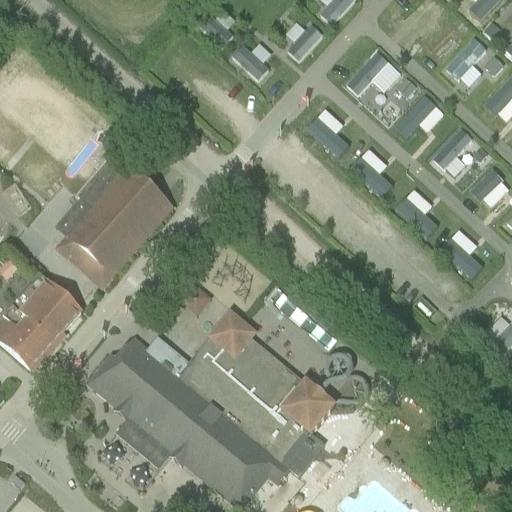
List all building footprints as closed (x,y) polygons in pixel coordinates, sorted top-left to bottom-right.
[(335,0),(322,0),(304,20),(317,32),(341,5),(335,0)] [(464,0),(453,0),(448,7),(474,30),(501,0),(479,0),(473,7),(464,0)] [(203,52),(216,44),(203,24),(190,32),(203,52)] [(490,29),(483,38),(491,45),(499,37),(490,29)] [(284,68),(308,42),(295,30),(271,56),(284,68)] [(460,44),(429,72),(452,98),(464,87),(455,77),(474,60),(460,44)] [(225,49),(215,63),(245,86),(256,72),(225,49)] [(492,63),(484,72),(493,80),(501,72),(492,63)] [(21,80),(2,113),(13,120),(32,86),(21,80)] [(405,83),(396,93),(407,102),(416,93),(405,83)] [(39,89),(12,117),(61,164),(88,136),(39,89)] [(315,123),(304,135),(336,164),(347,152),(334,140),(316,124),(315,123)] [(110,283),(171,213),(110,161),(76,202),(78,204),(54,233),(65,243),(56,254),(78,274),(88,264),(110,283)] [(359,163),(348,175),(380,204),(391,192),(378,180),(360,164),(359,163)] [(404,204),(393,216),(425,244),(436,232),(423,221),(405,205),(404,204)] [(449,244),(438,256),(470,285),(481,273),(467,261),(450,245),(449,244)] [(0,259),(0,276),(8,270),(0,259)] [(38,281),(12,310),(54,346),(79,318),(38,281)] [(169,305),(185,321),(200,306),(184,290),(169,305)] [(263,293),(255,304),(266,312),(274,301),(263,293)] [(279,309),(272,321),(286,330),(293,317),(279,309)] [(54,346),(12,310),(0,323),(0,349),(29,375),(54,346)] [(110,363),(94,384),(95,396),(105,405),(109,400),(176,456),(170,462),(180,470),(185,464),(207,482),(204,487),(223,503),(227,498),(234,504),(230,509),(234,511),(240,511),(267,481),(276,489),(288,474),(295,480),(319,450),(309,442),(333,413),(304,390),(303,391),(248,347),(253,341),(228,321),(188,371),(158,346),(148,358),(133,345),(115,367),(110,363)] [(511,366),(503,375),(511,383),(511,382),(511,366)] [(386,467),(378,477),(387,484),(395,475),(386,467)] [(418,492),(410,502),(418,508),(426,498),(418,492)] [(379,511),(399,511),(391,502),(379,511)]
